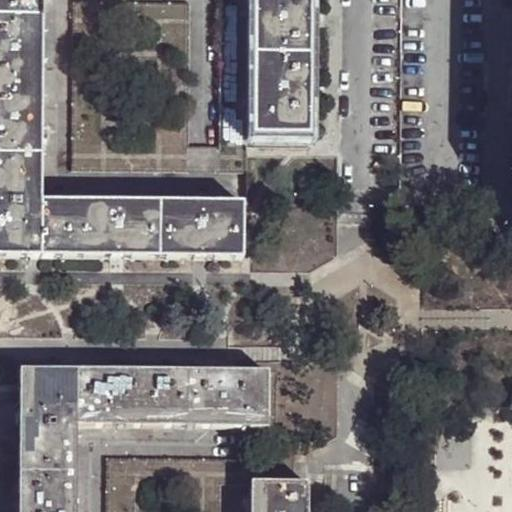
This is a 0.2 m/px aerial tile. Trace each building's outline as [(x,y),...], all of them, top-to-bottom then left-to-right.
[(0,0),(0,262),(240,262),(240,204),(40,202),(40,0),(0,0)] [(251,0),(251,138),(308,138),(309,0),(251,0)] [(267,375),(19,373),(17,511),(73,511),(75,430),(267,431),(267,375)] [(253,463),(253,485),(276,485),(276,463),(253,463)] [(276,485),(253,485),(249,484),(249,511),(306,511),(306,485),(276,485)]
